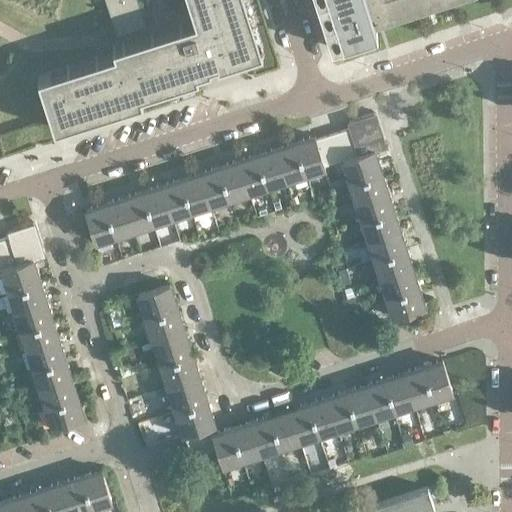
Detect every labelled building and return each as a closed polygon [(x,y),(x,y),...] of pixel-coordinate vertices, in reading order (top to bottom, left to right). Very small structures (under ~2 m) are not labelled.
[(197,0),(205,24),(124,50),(126,55),(42,82),(40,83),(52,121),(55,121),(65,117),(67,122),(81,118),(85,117),(83,111),(94,108),(96,113),(110,109),(114,108),(112,102),(123,99),(124,104),(138,100),(142,99),(139,88),(149,84),(151,89),(165,85),(169,84),(167,78),(178,75),(180,80),(194,76),(198,75),(197,71),(256,52),(252,39),(257,37),(252,22),(253,22),(252,18),(251,18),(247,4),(242,6),(239,0),(197,0)] [(105,0),(116,34),(146,24),(137,0),(105,0)] [(373,29),(363,0),(318,0),(319,0),(320,6),(327,27),(328,29),(333,45),(334,47),(376,33),(375,28),(373,29)] [(462,0),(363,0),(373,29),(375,28),(462,0)] [(386,144),(375,112),(348,121),(350,127),(358,152),(374,147),(375,148),(386,144)] [(358,152),(350,127),(338,131),(347,156),(358,152)] [(347,156),(338,131),(327,134),(336,161),(342,159),(342,158),(347,156)] [(336,161),(327,134),(316,138),(324,164),(336,161)] [(324,164),(316,138),(315,135),(295,141),(305,173),(325,167),(324,164)] [(305,173),(295,141),(276,147),(286,179),(305,173)] [(286,179),(276,147),(257,153),(267,185),(286,179)] [(381,169),(379,161),(375,148),(374,147),(358,152),(347,156),(342,158),(342,159),(349,179),(381,169)] [(267,185),(257,153),(238,159),(248,192),(267,185)] [(248,192),(238,159),(219,165),(229,198),(248,192)] [(229,198),(219,165),(200,172),(210,204),(229,198)] [(387,188),(385,182),(381,169),(349,179),(355,198),(387,188)] [(210,204),(200,172),(181,178),(191,210),(210,204)] [(191,210),(181,178),(162,184),(172,216),(191,210)] [(172,216),(162,184),(143,190),(153,222),(172,216)] [(393,207),(391,199),(387,188),(355,198),(361,217),(393,207)] [(153,222),(143,190),(124,196),(134,228),(153,222)] [(134,228),(124,196),(105,202),(115,235),(134,228)] [(115,235),(105,202),(85,209),(95,241),(115,235)] [(400,226),(398,220),(393,207),(361,217),(367,237),(400,226)] [(45,254),(34,222),(7,230),(9,237),(17,262),(33,257),(34,258),(45,254)] [(406,245),(403,237),(400,226),(367,237),(373,256),(406,245)] [(17,262),(9,237),(0,239),(0,248),(6,266),(17,262)] [(412,264),(410,258),(406,245),(373,256),(379,275),(412,264)] [(38,270),(34,258),(33,257),(17,262),(6,266),(1,267),(1,268),(8,289),(40,279),(38,270)] [(418,283),(415,275),(412,264),(379,275),(385,294),(418,283)] [(46,298),(44,291),(40,279),(8,289),(14,308),(46,298)] [(177,306),(170,282),(137,293),(145,316),(177,306)] [(425,305),(422,296),(418,283),(385,294),(392,315),(425,305)] [(53,317),(50,309),(46,298),(14,308),(20,327),(53,317)] [(185,329),(177,306),(145,316),(152,339),(185,329)] [(59,336),(57,330),(53,317),(20,327),(26,346),(59,336)] [(192,352),(185,329),(152,339),(160,363),(192,352)] [(65,355),(62,347),(59,336),(26,346),(32,365),(65,355)] [(200,375),(192,352),(160,363),(167,386),(200,375)] [(71,374),(69,368),(65,355),(32,365),(39,384),(71,374)] [(452,391),(442,358),(422,365),(433,397),(452,391)] [(433,397),(422,365),(403,371),(414,403),(433,397)] [(414,403),(403,371),(384,377),(395,409),(414,403)] [(77,393),(74,385),(71,374),(39,384),(45,403),(77,393)] [(207,399),(200,375),(167,386),(175,409),(207,399)] [(395,409),(384,377),(365,383),(376,415),(395,409)] [(376,415),(365,383),(346,389),(357,422),(376,415)] [(357,422),(346,389),(327,395),(338,428),(357,422)] [(84,415),(81,406),(77,393),(45,403),(52,425),(84,415)] [(338,428),(327,395),(308,401),(319,434),(338,428)] [(215,423),(207,399),(175,409),(183,433),(184,433),(210,424),(215,423)] [(319,434),(308,401),(289,408),(300,440),(319,434)] [(300,440),(289,408),(270,414),(281,446),(300,440)] [(281,446),(270,414),(251,420),(261,452),(281,446)] [(261,452),(251,420),(232,426),(242,458),(261,452)] [(214,436),(212,432),(210,424),(184,433),(188,444),(214,436)] [(242,458),(232,426),(212,432),(214,436),(217,447),(223,465),(242,458)] [(217,447),(214,436),(188,444),(192,455),(217,447)] [(112,500),(101,468),(82,474),(92,507),(112,500)] [(75,511),(92,507),(82,474),(63,480),(73,511),(75,511)] [(73,511),(63,480),(44,486),(52,511),(73,511)] [(52,511),(44,486),(25,493),(31,511),(52,511)] [(435,511),(427,486),(365,506),(367,511),(435,511)] [(31,511),(25,493),(6,499),(10,511),(31,511)] [(0,511),(10,511),(6,499),(0,500),(0,511)]
